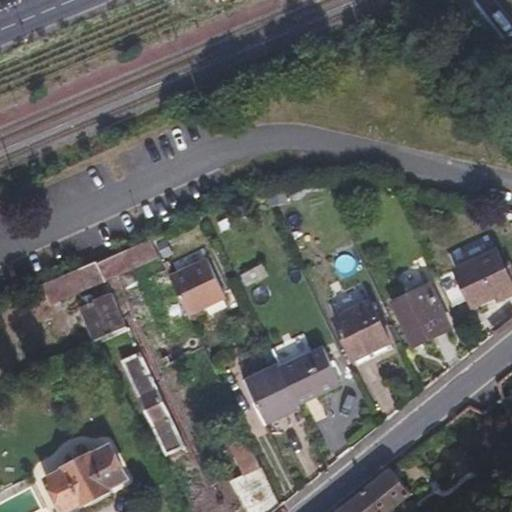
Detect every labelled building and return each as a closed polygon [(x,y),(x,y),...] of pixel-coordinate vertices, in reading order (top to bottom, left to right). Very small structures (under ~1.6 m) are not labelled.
[(511,241),(511,239),(499,223),(488,232),(502,250),(511,241)] [(152,245),(97,268),(103,281),(158,259),(152,245)] [(511,291),(496,259),(439,284),(452,312),(470,304),(473,312),(511,293),(511,291)] [(209,261),(170,280),(190,321),(208,312),(206,308),(226,298),(209,261)] [(47,306),(104,283),(103,281),(97,268),(41,291),(47,306)] [(418,273),(393,284),(403,304),(395,308),(417,354),(452,337),(429,291),(428,292),(418,273)] [(96,350),(126,337),(111,302),(81,315),(96,350)] [(392,349),(373,309),(337,326),(356,366),(392,349)] [(325,356),(283,374),(300,410),(342,391),(325,356)] [(169,463),(188,454),(142,359),(123,369),(169,463)] [(283,374),(281,371),(249,386),(271,432),(303,417),(300,410),(283,374)] [(280,511),(282,511),(249,442),(234,451),(248,480),(235,486),(247,511),(280,511)] [(110,457),(46,488),(57,511),(74,511),(125,488),(110,457)] [(399,511),(411,503),(391,477),(348,511),(399,511)]
